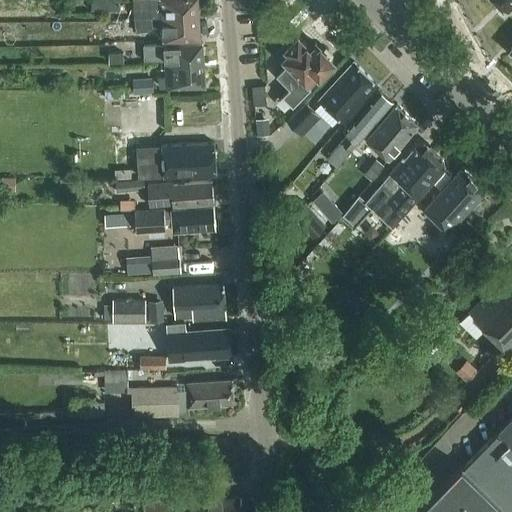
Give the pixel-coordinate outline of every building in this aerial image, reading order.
[(134,0),(136,18),(198,16),(197,0),(134,0)] [(511,5),(511,0),(496,0),(507,10),(511,5)] [(198,16),(136,18),(137,31),(148,30),(153,26),(163,26),(164,39),(200,36),(198,16)] [(288,53),(283,59),(287,64),(277,74),(290,88),(283,95),(293,105),(311,87),(308,84),(333,60),(316,42),(310,48),(298,36),(285,49),(288,53)] [(162,58),(162,62),(202,59),(200,40),(143,45),(144,60),(162,58)] [(123,53),(109,53),(109,61),(124,61),(123,53)] [(202,59),(162,62),(162,67),(166,67),(168,85),(204,82),(202,59)] [(345,121),(378,85),(354,62),(320,98),(345,121)] [(152,77),(133,78),(134,93),(153,92),(152,77)] [(105,88),(105,98),(125,97),(125,88),(105,88)] [(337,166),(382,113),(393,100),(380,89),(355,118),(353,117),(343,129),(348,133),(327,158),(337,166)] [(301,128),(306,132),(324,111),(309,99),(277,136),(287,144),(301,128)] [(389,158),(418,124),(396,103),(367,138),(389,158)] [(419,196),(445,166),(443,157),(427,143),(419,141),(392,170),(392,171),(379,185),(365,201),(359,195),(344,213),(356,223),(363,216),(373,224),(378,219),(389,228),(419,196)] [(164,174),(216,172),(214,143),(163,145),(164,174)] [(384,164),(376,158),(364,173),(372,179),(384,164)] [(451,232),(448,230),(485,190),(463,168),(426,207),(430,211),(418,225),(429,236),(432,233),(442,242),(451,232)] [(117,192),(144,190),(143,178),(116,180),(117,192)] [(171,181),(161,182),(149,182),(150,206),(214,201),(212,179),(171,182),(171,181)] [(292,213),(313,236),(326,225),(305,202),(292,213)] [(333,221),(342,212),(334,203),(324,212),(333,221)] [(215,229),(214,205),(172,208),(172,209),(164,210),(164,208),(136,209),(136,232),(166,230),(166,224),(172,224),(173,232),(215,229)] [(119,225),(118,214),(106,215),(106,226),(119,225)] [(152,247),(154,273),(181,271),(179,244),(152,247)] [(89,289),(89,302),(93,302),(93,273),(64,273),(64,289),(89,289)] [(493,291),(469,313),(511,354),(511,276),(508,280),(506,278),(493,291)] [(224,283),(173,286),(175,316),(202,314),(203,318),(227,316),(224,283)] [(113,299),(113,321),(146,320),(146,299),(113,299)] [(163,307),(151,308),(151,321),(163,320),(163,307)] [(172,341),(171,320),(130,322),(131,343),(172,341)] [(186,356),(230,354),(229,333),(222,334),(222,328),(185,330),(186,356)] [(166,368),(166,355),(141,355),(141,368),(166,368)] [(472,377),(482,368),(474,359),(464,367),(472,377)] [(187,381),(187,382),(178,382),(178,385),(128,386),(128,391),(132,391),(133,414),(189,413),(189,406),(234,403),(232,378),(187,381)] [(511,511),(511,416),(416,511),(511,511)] [(172,511),(171,483),(143,485),(143,491),(135,491),(136,511),(172,511)] [(189,511),(242,511),(241,496),(189,499),(189,511)]
